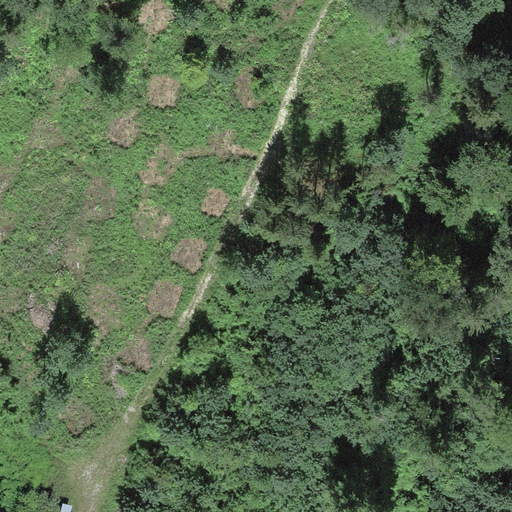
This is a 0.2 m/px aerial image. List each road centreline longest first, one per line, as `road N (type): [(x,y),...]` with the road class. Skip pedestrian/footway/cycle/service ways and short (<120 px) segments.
road 1 (track): [(491,0),(387,336),(336,410),(343,462)]
road 2 (track): [(288,108),(94,511)]
